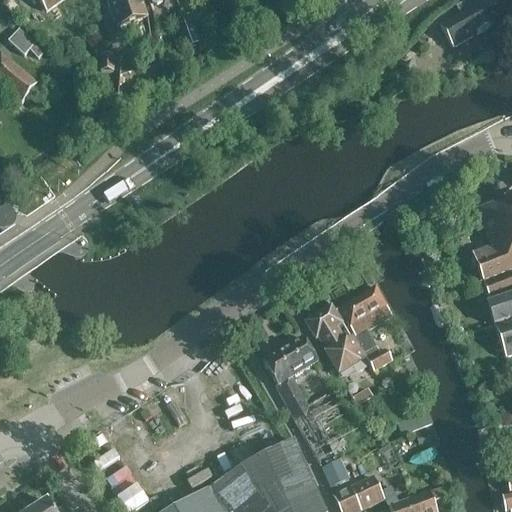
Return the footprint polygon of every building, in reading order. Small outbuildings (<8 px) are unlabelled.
[(37,0),(47,15),(67,0),(37,0)] [(147,18),(140,0),(105,0),(115,29),(147,18)] [(175,0),(192,47),(201,44),(194,22),(196,21),(187,0),(145,0),(147,4),(151,3),(152,6),(157,8),(162,5),(164,0),(175,0)] [(511,0),(472,0),(456,9),(460,16),(439,28),(453,52),(511,18),(511,0)] [(25,58),(36,46),(19,31),(8,44),(25,58)] [(390,101),(423,83),(414,66),(424,52),(415,38),(378,78),(379,80),(378,80),(390,101)] [(0,57),(0,89),(22,107),(38,87),(1,56),(0,57)] [(114,74),(114,58),(100,57),(99,74),(114,74)] [(483,284),(511,273),(511,199),(477,213),(489,249),(472,255),(483,284)] [(7,212),(5,212),(4,212),(2,213),(1,214),(0,215),(0,214),(0,225),(1,227),(2,228),(4,228),(5,229),(6,229),(8,229),(9,228),(11,227),(12,226),(13,225),(14,224),(14,223),(15,221),(15,220),(14,218),(14,217),(13,216),(12,214),(11,213),(10,213),(8,212),(7,212)] [(491,303),(511,294),(511,274),(511,275),(484,286),(491,303)] [(357,300),(339,311),(364,355),(363,355),(367,361),(366,362),(374,375),(393,365),(386,352),(380,355),(376,348),(367,333),(374,329),(392,319),(386,308),(377,291),(376,289),(357,300)] [(494,329),(511,322),(511,297),(486,307),(494,329)] [(366,361),(363,355),(353,339),(347,343),(338,330),(343,326),(331,307),(305,324),(316,342),(318,340),(327,355),(325,356),(339,379),(360,366),(366,362),(366,361)] [(506,361),(511,358),(511,324),(495,331),(506,361)] [(279,389),(295,379),(318,365),(303,340),(263,364),(278,389),(279,389)] [(279,389),(278,389),(277,390),(321,469),(363,445),(333,393),(308,408),(295,385),(297,383),(295,379),(279,389)] [(388,430),(421,411),(419,406),(420,406),(408,384),(385,396),(373,402),(388,430)] [(368,391),(353,400),(358,410),(374,401),(368,391)] [(408,420),(410,431),(433,426),(430,415),(408,420)] [(430,430),(415,435),(419,447),(434,442),(430,430)] [(324,511),(294,443),(174,511),(324,511)] [(331,490),(349,482),(341,463),(323,472),(331,490)] [(381,495),(374,480),(334,499),(340,511),(365,511),(384,503),(387,509),(398,503),(392,490),(381,495)] [(436,511),(433,504),(448,499),(444,489),(430,494),(389,509),(389,511),(436,511)] [(511,511),(511,495),(510,496),(502,498),(505,511),(511,511)] [(32,511),(53,511),(47,503),(32,511)]
